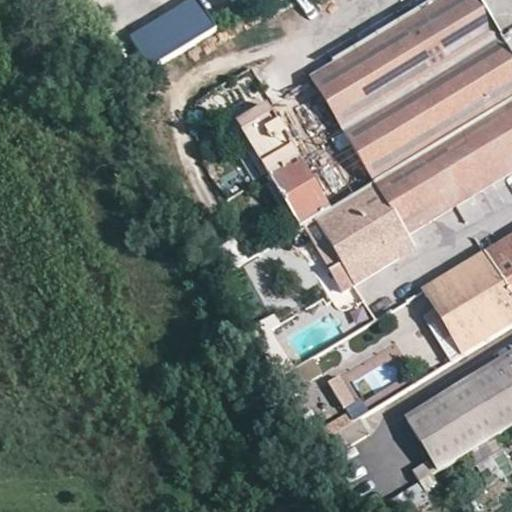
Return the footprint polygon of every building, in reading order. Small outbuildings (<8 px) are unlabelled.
[(195,0),(131,40),(150,69),(218,27),(201,0),(195,0)] [(440,0),(311,79),(374,182),(511,97),(511,69),(469,0),(440,0)] [(324,239),(339,263),(326,270),(339,290),(351,283),(412,246),(405,235),(511,170),(511,97),(374,182),(312,221),(324,239)] [(236,125),(297,226),(328,207),(264,108),(236,125)] [(511,234),(421,290),(461,356),(511,325),(511,234)] [(312,246),(326,270),(339,263),(324,239),(312,246)] [(407,299),(449,364),(461,356),(421,290),(407,299)] [(426,461),(433,473),(511,424),(511,352),(401,421),(426,461)] [(337,377),(326,384),(342,408),(353,401),(337,377)] [(367,433),(358,420),(328,439),(336,452),(367,433)] [(433,473),(426,461),(407,473),(414,484),(433,473)]
